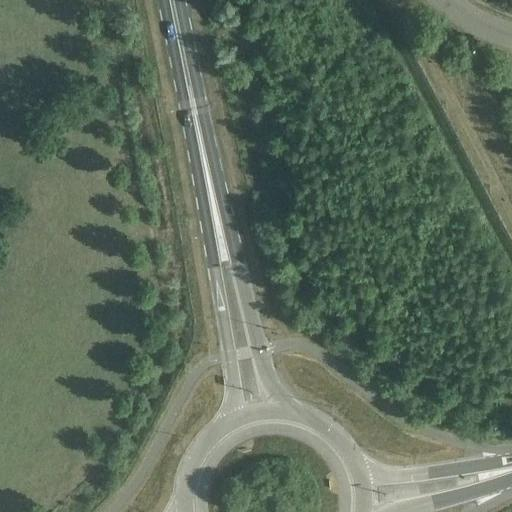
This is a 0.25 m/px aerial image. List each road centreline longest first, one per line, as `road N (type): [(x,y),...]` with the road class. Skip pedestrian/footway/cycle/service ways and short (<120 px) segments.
road 1 (primary): [(285,414),(212,192)]
road 2 (primary): [(212,192),(233,424)]
road 3 (primary): [(212,192),(171,0)]
road 4 (tertiary): [(511,466),(360,477)]
